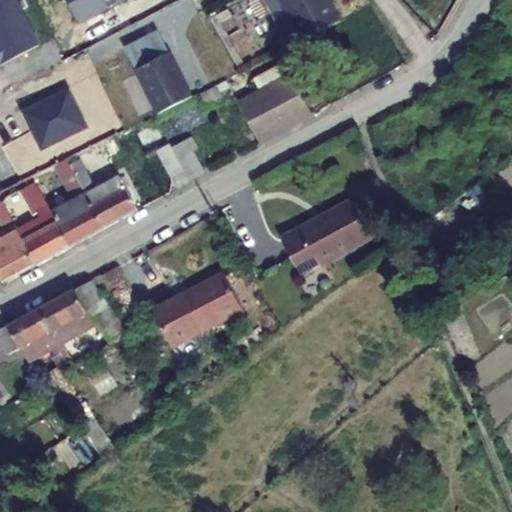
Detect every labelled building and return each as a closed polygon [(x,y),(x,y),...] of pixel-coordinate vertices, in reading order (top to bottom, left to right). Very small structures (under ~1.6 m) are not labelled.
[(97,0),(28,0),(25,2),(45,39),(102,8),(97,0)] [(272,0),(294,43),(332,24),(319,0),(272,0)] [(118,51),(129,72),(164,55),(153,34),(118,51)] [(185,98),(164,55),(129,72),(150,115),(185,98)] [(274,85),(253,96),(275,136),(327,107),(304,68),(300,70),(293,57),(267,72),(274,85)] [(222,82),(213,87),(218,95),(227,90),(222,82)] [(122,97),(52,134),(64,160),(83,152),(96,145),(134,126),(122,97)] [(0,192),(64,160),(52,134),(8,157),(0,139),(0,192)] [(208,135),(188,146),(200,167),(206,178),(221,169),(211,149),(215,147),(208,135)] [(188,146),(185,140),(173,147),(187,174),(200,167),(188,146)] [(83,152),(100,184),(121,223),(152,206),(132,168),(113,177),(96,145),(83,152)] [(65,221),(41,233),(55,259),(87,242),(74,216),(54,179),(41,186),(53,209),(57,207),(65,221)] [(99,203),(74,216),(87,242),(121,223),(100,184),(91,189),(99,203)] [(291,236),(311,273),(362,246),(360,242),(380,232),(361,198),(291,236)] [(31,239),(6,252),(20,278),(55,259),(41,233),(33,219),(23,225),(31,239)] [(0,289),(11,284),(0,262),(0,289)] [(181,345),(252,307),(233,271),(162,309),(181,345)] [(100,279),(83,289),(96,313),(104,323),(119,341),(134,330),(100,279)] [(83,289),(51,305),(70,339),(104,323),(96,313),(83,289)] [(0,332),(0,334),(13,356),(28,347),(35,361),(64,346),(66,349),(73,345),(70,339),(51,305),(0,332)] [(64,358),(67,368),(81,360),(73,345),(66,349),(68,353),(64,358)] [(0,391),(7,403),(19,396),(0,366),(0,365),(2,363),(0,360),(0,391)]
